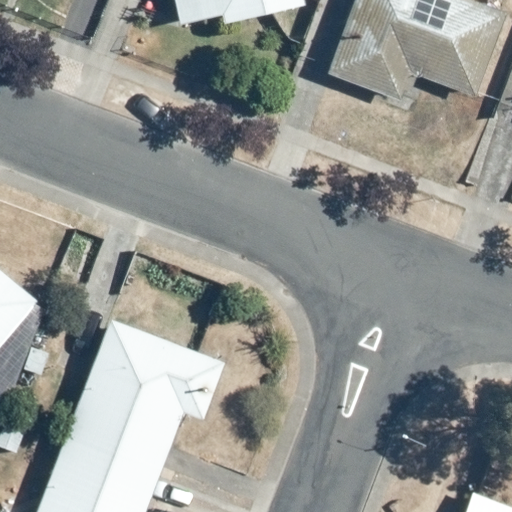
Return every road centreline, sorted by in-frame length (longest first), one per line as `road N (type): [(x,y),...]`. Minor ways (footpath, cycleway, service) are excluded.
road 1 (residential): [(404,271),(0,115)]
road 2 (residential): [(404,271),(310,511)]
